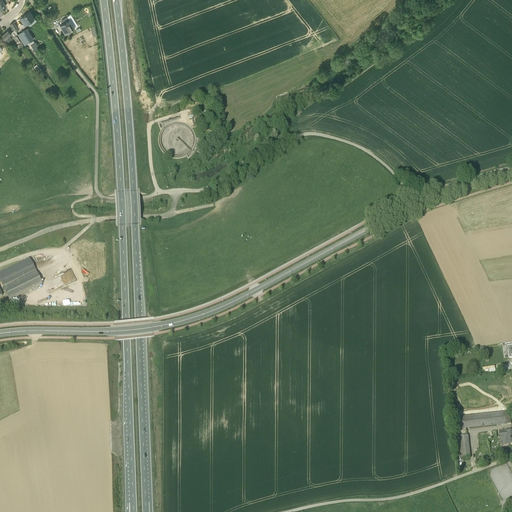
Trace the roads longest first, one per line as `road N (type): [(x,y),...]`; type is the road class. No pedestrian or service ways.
road 1 (tertiary): [(0,333),(116,330),(190,318),(413,205),(511,173)]
road 2 (trunk): [(145,511),(133,189),(116,0)]
road 3 (trunk): [(103,0),(121,189),(132,502)]
